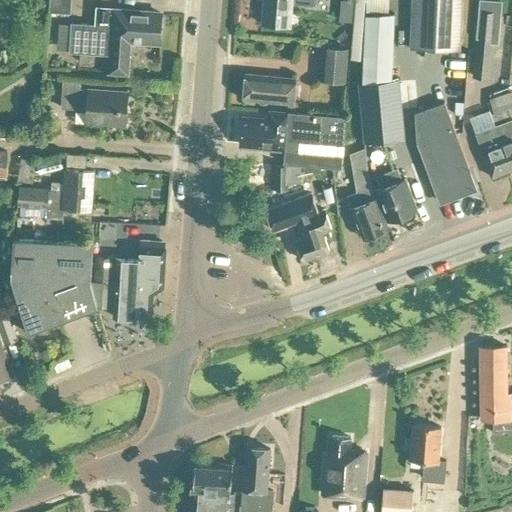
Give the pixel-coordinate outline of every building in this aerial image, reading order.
[(72,11),(71,0),(51,0),(51,10),(72,11)] [(263,0),(262,23),(290,26),(292,3),(314,5),(314,0),(263,0)] [(355,0),(351,58),(361,59),(365,0),(355,0)] [(411,0),(410,48),(460,50),(461,0),(411,0)] [(146,43),(147,41),(160,41),(162,13),(149,12),(149,10),(96,6),(95,24),(71,22),(69,51),(105,53),(104,72),(128,74),(130,42),(146,43)] [(391,80),(394,14),(366,14),(363,82),(359,83),(364,142),(404,139),(398,79),(391,80)] [(476,38),(474,58),(472,76),(491,78),(495,40),(476,38)] [(345,81),(348,47),(324,45),(322,79),(345,81)] [(246,73),(243,98),(294,103),(296,77),(246,73)] [(63,80),(61,103),(61,107),(76,108),(75,121),(85,122),(85,125),(102,127),(102,124),(126,126),(130,89),(88,86),(88,88),(79,87),(80,81),(63,80)] [(495,125),(511,170),(511,169),(511,95),(510,91),(485,99),(495,126),(495,125)] [(444,101),(414,113),(416,142),(439,200),(476,186),(444,101)] [(342,168),(347,117),(269,110),(269,118),(242,116),(240,144),(252,145),(252,147),(286,150),(287,149),(290,149),(289,163),(274,162),(273,188),(288,188),(288,182),(300,182),(301,164),(342,168)] [(495,125),(495,126),(476,133),(482,148),(492,177),(511,170),(495,125)] [(356,193),(351,194),(347,196),(351,208),(349,208),(354,223),(357,222),(363,238),(388,228),(377,198),(375,199),(371,188),(373,187),(368,175),(367,171),(364,147),(349,153),(356,193)] [(25,156),(22,172),(35,174),(37,158),(25,156)] [(37,162),(40,173),(64,167),(61,156),(37,162)] [(46,206),(46,216),(62,217),(63,207),(91,209),(93,171),(65,169),(64,190),(20,187),(19,204),(46,206)] [(412,219),(415,215),(415,210),(408,191),(411,190),(406,178),(401,180),(397,169),(377,176),(381,188),(377,189),(389,220),(401,216),(404,219),(408,220),(412,219)] [(325,209),(318,211),(308,185),(295,190),(304,216),(296,219),(303,238),(296,240),(303,260),(329,250),(325,238),(331,236),(329,229),(331,229),(325,209)] [(89,214),(88,241),(14,236),(11,276),(28,332),(97,306),(100,315),(113,316),(116,282),(90,280),(92,256),(93,241),(99,242),(100,215),(89,214)] [(163,251),(165,251),(166,239),(142,238),(141,249),(163,251)] [(92,256),(90,280),(116,282),(113,316),(151,318),(152,293),(163,287),(165,251),(163,251),(141,249),(141,259),(92,256)] [(0,307),(0,329),(13,325),(6,305),(0,307)] [(0,379),(12,375),(0,341),(0,379)] [(511,393),(507,393),(507,345),(480,345),(480,390),(481,390),(482,419),(511,418),(511,393)] [(446,459),(439,459),(441,426),(413,424),(410,459),(423,460),(422,479),(444,481),(446,459)] [(323,493),(351,495),(363,496),(366,451),(349,450),(350,436),(330,435),(329,455),(326,455),(323,493)] [(246,446),(242,510),(266,511),(271,511),(273,490),(267,490),(270,448),(246,446)] [(232,511),(234,491),(231,491),(233,464),(212,463),(212,465),(199,464),(194,468),(193,478),(191,478),(190,489),(191,489),(189,511),(232,511)] [(383,488),(381,511),(411,511),(413,490),(383,488)]
